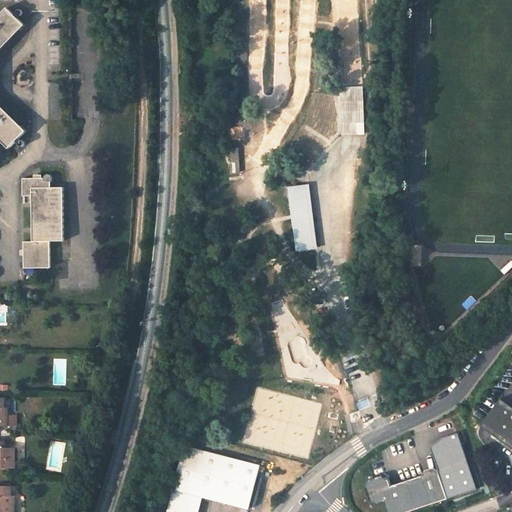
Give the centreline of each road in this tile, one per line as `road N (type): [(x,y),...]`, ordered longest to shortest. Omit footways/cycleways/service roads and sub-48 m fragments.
road 1 (unknown): [(342,149),(324,230),(341,312),(382,433)]
road 2 (residential): [(511,324),(446,404),(359,445),(311,483)]
